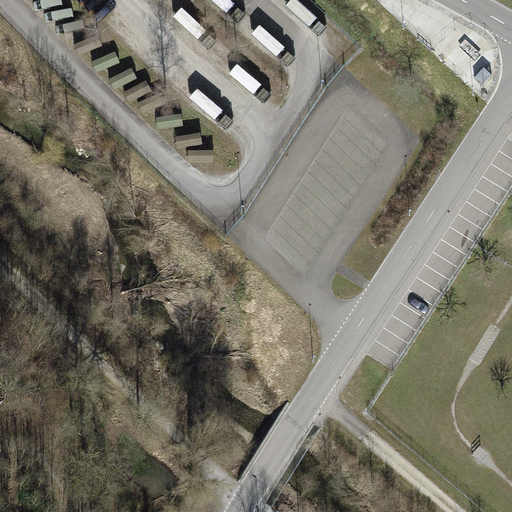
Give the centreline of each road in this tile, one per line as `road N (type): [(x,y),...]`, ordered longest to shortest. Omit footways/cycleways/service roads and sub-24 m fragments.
road 1 (track): [(265,511),(0,263)]
road 2 (track): [(316,390),(455,511)]
